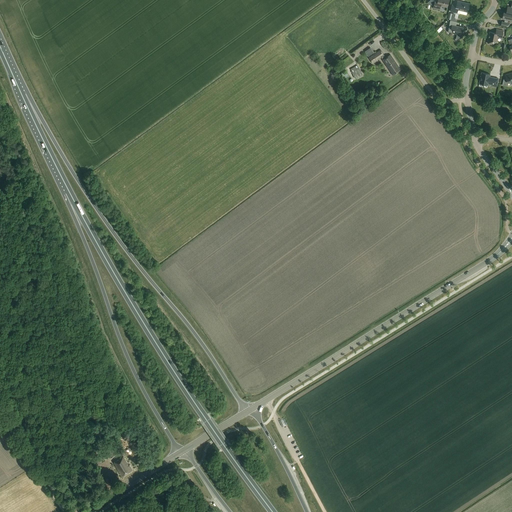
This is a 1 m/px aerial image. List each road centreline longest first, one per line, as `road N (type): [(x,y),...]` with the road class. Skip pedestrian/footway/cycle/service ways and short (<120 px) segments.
road 1 (trunk): [(245,412),(21,95)]
road 2 (trunk): [(271,511),(150,335),(69,192)]
road 3 (tertiary): [(251,408),(502,250)]
road 4 (trunk): [(69,192),(121,343),(179,453)]
road 5 (track): [(69,511),(0,355)]
road 6 (residential): [(362,0),(437,100),(466,98)]
